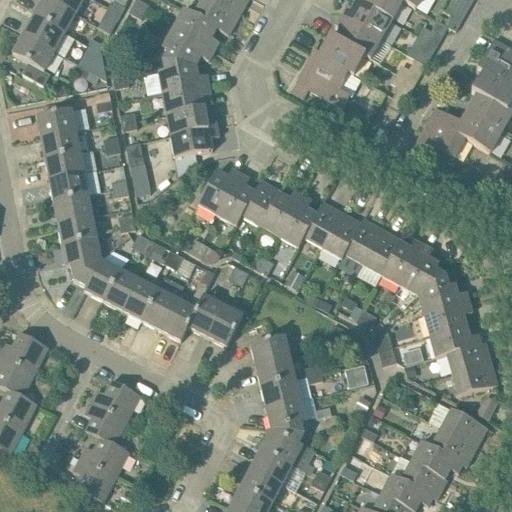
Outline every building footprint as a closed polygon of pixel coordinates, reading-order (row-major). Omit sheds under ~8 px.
[(84,0),(45,0),(44,3),(74,19),(85,0),(84,0)] [(113,0),(112,3),(124,9),(128,0),(113,0)] [(204,0),(202,0),(192,19),(215,31),(228,38),(238,18),(204,0)] [(204,0),(238,18),(248,0),(204,0)] [(389,23),(401,2),(396,0),(356,0),(355,3),(389,23)] [(396,0),(401,2),(402,3),(415,11),(421,0),(396,0)] [(467,15),(475,0),(449,0),(448,4),(467,15)] [(136,2),(132,9),(145,16),(149,9),(136,2)] [(44,3),(33,22),(64,38),(74,19),(44,3)] [(379,41),(389,23),(355,3),(349,12),(344,9),(339,19),(379,41)] [(119,19),(124,11),(112,4),(107,12),(119,19)] [(456,34),(467,15),(448,4),(442,14),(450,18),(444,27),(456,34)] [(132,9),(129,15),(142,23),(145,16),(132,9)] [(107,12),(104,18),(116,25),(119,19),(107,12)] [(182,13),(171,32),(212,54),(217,45),(210,41),(215,31),(182,13)] [(333,41),(364,58),(368,60),(379,41),(339,19),(333,29),(339,32),(333,41)] [(33,22),(23,41),(53,58),(64,38),(33,22)] [(456,35),(456,34),(444,27),(436,23),(430,33),(423,29),(417,38),(437,49),(448,30),(456,35)] [(122,30),(118,39),(127,43),(131,34),(122,30)] [(171,32),(161,51),(168,55),(170,51),(197,64),(199,60),(207,64),(212,54),(171,32)] [(364,58),(333,41),(328,38),(316,59),(353,79),(364,58)] [(426,68),(437,49),(417,38),(412,48),(420,52),(418,54),(410,50),(406,57),(426,68)] [(23,41),(12,60),(43,77),(53,58),(23,41)] [(100,56),(104,49),(91,42),(87,49),(100,56)] [(511,52),(493,42),(476,71),(481,74),(511,92),(511,91),(511,52)] [(83,56),(76,68),(89,75),(98,80),(106,85),(105,74),(100,56),(87,49),(83,56)] [(196,74),(194,68),(197,64),(170,51),(168,55),(162,65),(164,75),(165,80),(196,74)] [(340,111),(347,98),(350,99),(359,83),(353,79),(316,59),(313,57),(296,87),(309,94),(340,111)] [(415,87),(426,68),(406,57),(405,57),(414,62),(408,72),(401,68),(396,76),(415,87)] [(75,70),(72,75),(85,82),(89,75),(76,68),(75,70)] [(127,82),(125,74),(111,76),(113,85),(127,82)] [(208,88),(206,78),(197,80),(196,74),(165,80),(164,75),(157,76),(162,98),(208,88)] [(506,114),(511,102),(511,91),(511,92),(481,74),(470,94),(476,97),(506,114)] [(404,107),(415,87),(396,76),(391,86),(398,90),(392,101),(404,107)] [(127,82),(113,85),(114,93),(129,90),(127,82)] [(296,87),(296,86),(290,96),(304,103),(309,94),(296,87)] [(162,98),(166,119),(204,111),(201,100),(210,99),(208,88),(162,98)] [(499,136),(510,116),(506,114),(476,97),(465,116),(499,136)] [(389,133),(404,107),(392,101),(378,127),(389,133)] [(96,108),(98,116),(112,113),(111,105),(96,108)] [(166,119),(170,140),(216,131),(214,121),(206,123),(204,111),(166,119)] [(489,155),(499,136),(465,116),(460,125),(434,111),(429,120),(464,140),(489,155)] [(40,144),(76,137),(71,116),(36,123),(40,144)] [(121,128),(136,125),(134,116),(119,119),(121,128)] [(464,140),(429,120),(411,150),(443,168),(448,158),(452,161),(464,140)] [(121,128),(123,135),(137,132),(136,125),(121,128)] [(170,140),(174,162),(211,154),(209,143),(218,142),(216,131),(170,140)] [(45,166),(80,159),(76,137),(40,144),(45,166)] [(104,154),(120,151),(118,140),(103,143),(104,154)] [(140,146),(126,149),(130,170),(144,168),(140,146)] [(104,154),(106,159),(121,156),(120,151),(104,154)] [(49,187),(84,180),(80,159),(45,166),(49,187)] [(238,177),(230,172),(226,180),(216,174),(197,208),(215,218),(238,177)] [(254,195),(243,189),(247,182),(238,177),(215,218),(235,229),(241,219),(254,195)] [(53,208),(88,201),(84,180),(49,187),(53,208)] [(147,182),(133,185),(136,199),(150,196),(147,182)] [(128,193),(126,183),(111,185),(113,196),(128,193)] [(254,195),(241,219),(260,230),(278,198),(280,195),(260,184),(254,195)] [(494,187),(489,195),(500,202),(505,194),(494,187)] [(113,196),(114,202),(129,199),(128,193),(113,196)] [(278,198),(260,230),(278,240),(300,200),(292,195),(287,203),(278,198)] [(278,240),(297,250),(302,241),(319,210),(300,200),(278,240)] [(57,229),(93,222),(88,201),(53,208),(57,229)] [(302,241),(321,251),(340,217),(321,207),(319,210),(302,241)] [(120,228),(134,225),(133,217),(118,220),(120,228)] [(321,251),(340,262),(342,258),(359,227),(340,217),(321,251)] [(93,222),(57,229),(61,250),(97,243),(93,222)] [(342,258),(361,268),(381,234),(362,223),(360,228),(359,227),(342,258)] [(136,233),(134,225),(120,228),(121,236),(136,233)] [(361,268),(380,279),(399,244),(381,234),(361,268)] [(138,237),(131,251),(141,256),(148,242),(138,237)] [(158,248),(148,242),(141,256),(151,261),(158,248)] [(200,246),(194,242),(186,255),(193,259),(200,246)] [(97,243),(61,250),(66,272),(71,271),(74,284),(87,291),(94,278),(90,272),(102,263),(101,263),(97,243)] [(380,279),(399,289),(422,249),(414,244),(409,252),(400,247),(401,245),(399,244),(380,279)] [(208,251),(200,246),(193,259),(201,263),(204,264),(210,265),(217,263),(220,257),(208,251)] [(399,289),(412,297),(434,274),(437,268),(426,262),(430,254),(422,249),(399,289)] [(234,261),(241,265),(246,256),(239,252),(234,261)] [(178,258),(169,253),(162,267),(171,272),(178,258)] [(178,258),(171,272),(177,275),(184,261),(178,258)] [(266,262),(259,258),(252,272),(259,275),(266,262)] [(259,275),(267,279),(274,267),(266,262),(259,275)] [(94,278),(87,291),(85,296),(104,306),(121,273),(102,263),(90,272),(94,278)] [(243,274),(234,270),(227,283),(236,287),(243,274)] [(123,316),(140,283),(121,273),(104,306),(123,316)] [(194,295),(203,299),(214,277),(206,273),(194,295)] [(243,274),(236,287),(242,290),(249,277),(243,274)] [(292,274),(285,287),(295,293),(303,279),(292,274)] [(434,274),(412,297),(416,299),(419,307),(450,288),(446,289),(443,278),(434,274)] [(143,326),(160,293),(140,283),(123,316),(143,326)] [(450,288),(419,307),(422,319),(466,307),(463,296),(455,298),(452,288),(450,288)] [(162,336),(179,303),(160,293),(143,326),(162,336)] [(305,296),(302,304),(315,310),(319,303),(305,296)] [(188,333),(207,343),(224,311),(205,301),(198,314),(188,333)] [(320,302),(316,310),(329,317),(333,309),(320,302)] [(346,302),(342,308),(352,314),(356,308),(346,302)] [(179,303),(162,336),(181,346),(188,333),(198,314),(196,312),(186,307),(179,303)] [(466,307),(422,319),(428,339),(464,330),(461,319),(469,317),(466,307)] [(207,343),(227,353),(244,321),(224,311),(207,343)] [(362,312),(355,326),(369,334),(377,321),(362,312)] [(348,333),(334,326),(327,340),(341,348),(348,333)] [(464,330),(428,339),(433,360),(477,348),(475,339),(467,341),(464,330)] [(392,349),(388,335),(373,339),(377,353),(392,349)] [(0,361),(33,378),(47,353),(18,337),(11,351),(4,347),(0,354),(0,361)] [(289,361),(284,341),(249,350),(254,370),(289,361)] [(477,348),(444,357),(445,359),(450,378),(489,367),(483,348),(478,349),(477,348)] [(392,349),(377,353),(382,370),(396,366),(392,349)] [(419,352),(403,356),(407,368),(423,364),(419,352)] [(0,361),(0,393),(7,397),(20,404),(33,378),(0,361)] [(254,370),(259,391),(294,382),(289,361),(254,370)] [(414,367),(404,370),(407,382),(417,379),(414,367)] [(489,367),(450,378),(456,400),(495,389),(489,367)] [(319,368),(304,372),(306,381),(321,378),(319,368)] [(348,392),(356,390),(367,387),(363,369),(351,372),(344,374),(348,392)] [(321,378),(306,381),(308,388),(323,384),(321,378)] [(259,391),(264,411),(299,403),(294,382),(259,391)] [(126,425),(139,400),(111,385),(104,399),(96,395),(90,406),(126,425)] [(389,396),(397,401),(403,391),(394,387),(389,396)] [(0,424),(22,436),(34,411),(20,404),(7,397),(0,410),(0,424)] [(498,406),(485,399),(475,418),(488,425),(498,406)] [(360,400),(353,412),(364,418),(371,406),(360,400)] [(264,414),(270,435),(286,437),(285,443),(299,450),(298,447),(302,439),(300,428),(305,427),(300,405),(264,414)] [(126,425),(90,406),(84,417),(93,421),(86,434),(100,442),(100,443),(114,450),(126,425)] [(386,413),(378,408),(373,417),(381,422),(386,413)] [(315,414),(317,422),(331,419),(329,411),(315,414)] [(450,413),(440,432),(475,450),(485,431),(450,413)] [(0,424),(0,455),(9,460),(22,436),(0,424)] [(372,446),(376,438),(364,432),(360,440),(361,440),(372,446)] [(440,432),(430,451),(430,452),(461,467),(465,469),(475,450),(440,432)] [(270,435),(260,453),(291,470),(300,454),(299,450),(285,443),(286,437),(270,435)] [(115,483),(129,457),(114,450),(100,443),(93,456),(85,452),(79,464),(115,483)] [(420,446),(410,465),(442,482),(447,472),(456,477),(461,467),(430,452),(430,451),(420,446)] [(260,453),(251,472),(282,488),(291,470),(260,453)] [(363,464),(350,458),(344,470),(357,477),(363,464)] [(74,462),(70,468),(75,470),(79,464),(74,462)] [(115,483),(79,464),(75,470),(72,476),(81,480),(74,494),(102,509),(115,483)] [(410,465),(400,485),(435,503),(445,484),(442,482),(410,465)] [(251,472),(240,491),(271,507),(282,488),(251,472)] [(318,473),(314,481),(328,488),(331,481),(318,473)] [(390,479),(380,498),(380,499),(405,511),(414,511),(417,506),(425,510),(429,501),(435,503),(400,485),(390,479)] [(328,488),(314,481),(310,488),(324,495),(328,488)] [(125,489),(120,499),(130,504),(135,494),(125,489)] [(240,491),(231,509),(235,511),(268,511),(271,507),(240,491)] [(405,511),(380,499),(372,511),(405,511)]
